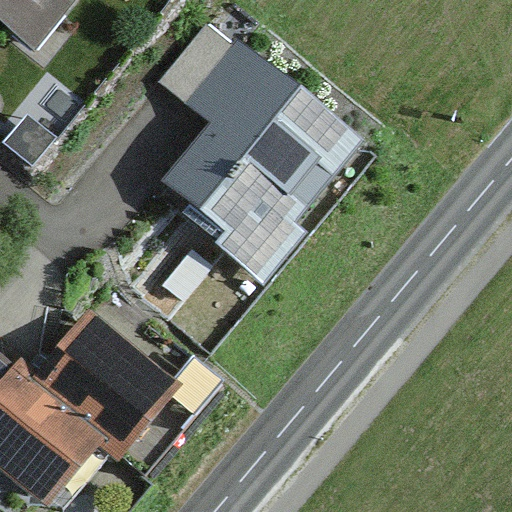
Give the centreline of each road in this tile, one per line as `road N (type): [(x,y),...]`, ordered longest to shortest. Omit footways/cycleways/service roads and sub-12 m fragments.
road 1 (tertiary): [(511,162),(218,511)]
road 2 (residential): [(0,188),(43,224),(73,225),(164,116)]
